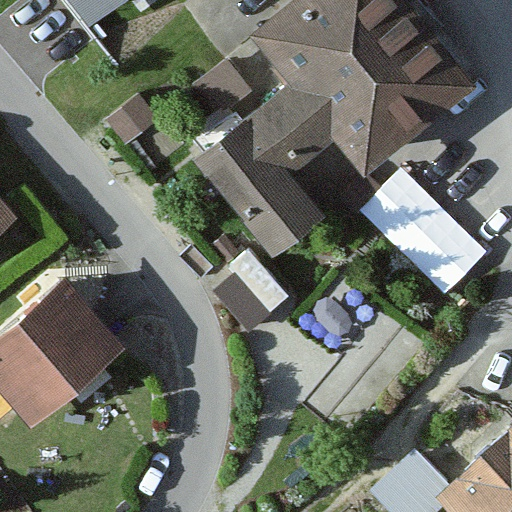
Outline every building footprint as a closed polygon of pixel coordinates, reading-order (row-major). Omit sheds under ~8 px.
[(68,0),(87,23),(115,0),(68,0)] [(456,88),(380,0),(274,0),(229,39),(267,83),(177,160),(259,256),(312,210),(282,175),(322,141),(353,177),(456,88)] [(125,127),(157,106),(140,81),(108,102),(125,127)] [(449,283),(490,241),(403,157),(362,199),(449,283)] [(111,347),(50,279),(0,323),(0,400),(22,425),(111,347)] [(511,511),(511,417),(437,485),(409,454),(358,499),(369,511),(511,511)]
